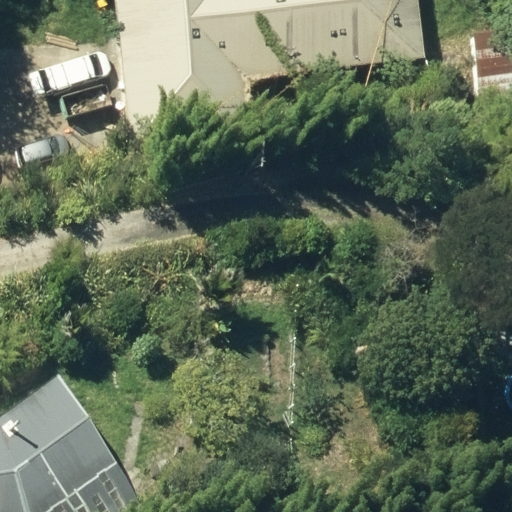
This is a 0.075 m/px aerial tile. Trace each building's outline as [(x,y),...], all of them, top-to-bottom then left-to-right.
[(106,0),(120,134),(246,121),(242,81),(404,65),(411,65),(404,0),(106,0)] [(511,38),(466,43),(473,122),(511,118),(511,38)] [(0,511),(47,511),(98,477),(44,396),(0,425),(0,511)] [(364,458),(369,483),(402,476),(397,451),(364,458)] [(232,504),(233,511),(285,511),(282,495),(232,504)]
